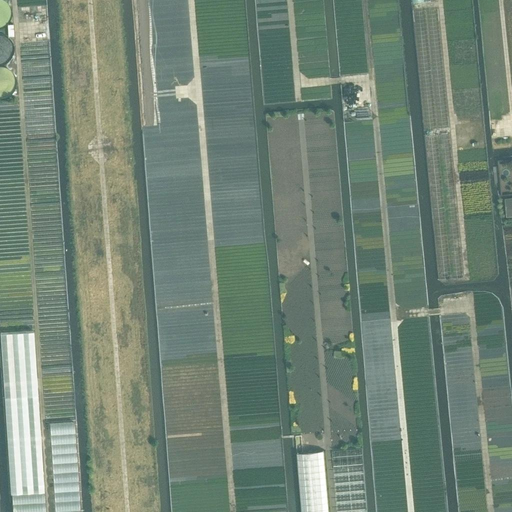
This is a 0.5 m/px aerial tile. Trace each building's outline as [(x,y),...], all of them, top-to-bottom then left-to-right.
[(11,18),(11,15),(11,12),(10,9),(9,7),(7,5),(4,3),(2,2),(0,1),(0,28),(1,28),(4,27),(6,25),(8,23),(10,21),(11,18)] [(13,52),(14,49),(13,46),(13,43),(11,41),(9,38),(7,37),(4,35),(2,35),(0,34),(0,62),(1,63),(3,62),(6,61),(9,59),(11,57),(12,55),(13,52)] [(16,85),(16,82),(16,79),(15,76),(13,74),(11,72),(9,70),(6,69),(3,68),(0,68),(0,95),(0,96),(3,96),(6,95),(9,94),(11,92),(13,90),(15,88),(16,85)] [(115,156),(116,166),(128,165),(127,155),(115,156)] [(33,331),(0,333),(11,493),(44,491),(33,331)] [(330,511),(326,450),(299,453),(303,511),(330,511)]
